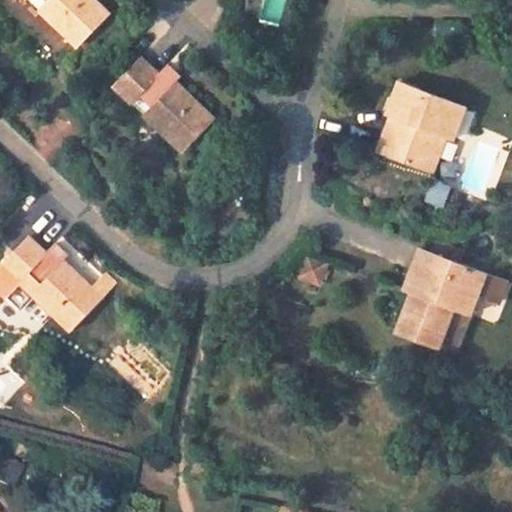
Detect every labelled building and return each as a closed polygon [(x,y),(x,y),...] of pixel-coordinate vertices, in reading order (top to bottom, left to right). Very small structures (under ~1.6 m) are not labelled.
[(110,11),(97,0),(31,0),(78,44),(110,11)] [(220,114),(181,78),(167,65),(161,71),(144,55),(118,82),(188,148),(220,114)] [(167,65),(181,78),(186,73),(172,60),(167,65)] [(449,133),(454,119),(446,116),(453,98),(403,78),(390,110),(395,112),(381,149),(435,169),(449,133)] [(456,136),(469,104),(453,98),(446,116),(454,119),(449,133),(456,136)] [(453,216),(458,202),(440,195),(435,209),(453,216)] [(104,296),(65,260),(52,247),(47,253),(29,235),(3,262),(72,329),(104,296)] [(507,282),(477,270),(459,262),(447,257),(451,247),(435,241),(431,251),(419,246),(410,272),(417,275),(409,292),(396,326),(438,343),(453,306),(462,309),(471,291),(499,303),(507,282)] [(52,247),(65,260),(70,254),(58,242),(52,247)] [(463,252),(451,247),(447,257),(459,262),(463,252)] [(297,277),(320,286),(329,263),(306,254),(297,277)] [(409,292),(417,275),(410,272),(403,289),(409,292)] [(462,309),(453,306),(438,343),(454,350),(469,312),(462,309)] [(311,511),(312,508),(285,501),(282,511),(311,511)]
